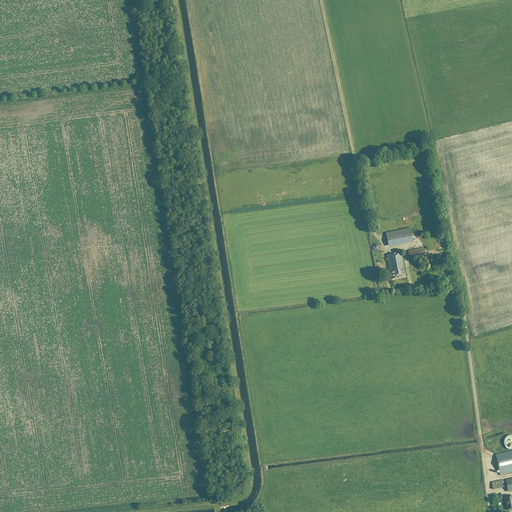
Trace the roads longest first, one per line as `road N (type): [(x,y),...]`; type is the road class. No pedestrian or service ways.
road 1 (track): [(215,503),(239,497),(248,481),(174,0)]
road 2 (residential): [(383,290),(448,283),(461,290),(490,511)]
